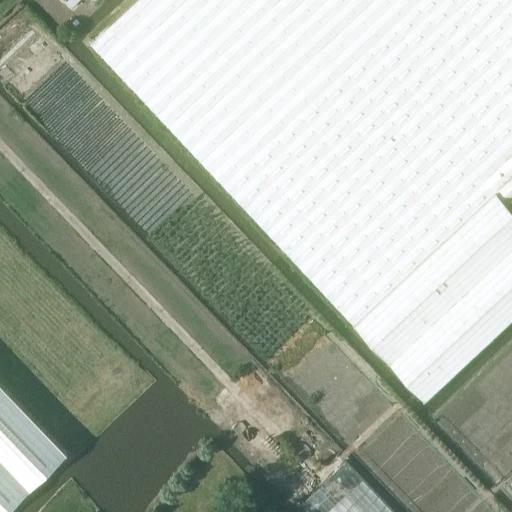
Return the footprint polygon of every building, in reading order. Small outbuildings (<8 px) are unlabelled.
[(421,401),(511,316),(511,214),(503,205),(511,196),(511,0),(133,0),(88,42),(421,401)] [(43,33),(2,72),(24,95),(65,56),(43,33)] [(0,511),(4,511),(68,451),(0,379),(0,511)] [(486,451),(502,468),(511,458),(511,432),(508,428),(486,451)] [(320,485),(300,504),(308,511),(395,511),(331,446),(315,461),(329,476),(320,485)] [(503,511),(471,483),(477,499),(464,511),(503,511)]
